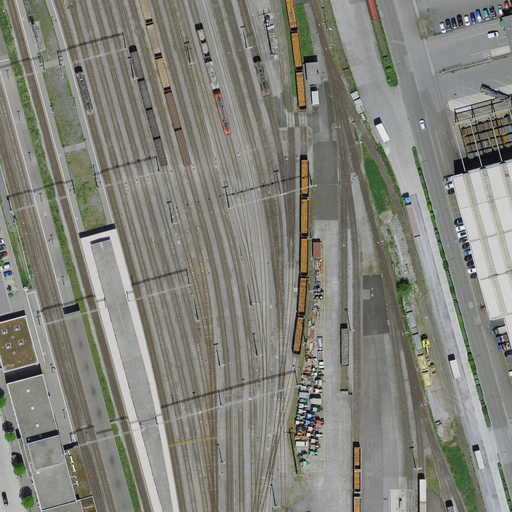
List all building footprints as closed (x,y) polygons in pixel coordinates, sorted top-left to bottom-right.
[(511,16),(501,19),(511,54),(511,53),(511,16)] [(303,64),(305,85),(307,85),(313,85),(318,85),(317,63),(303,64)] [(511,162),(461,176),(456,178),(494,319),(497,318),(511,314),(511,318),(511,162)] [(155,384),(155,383),(139,315),(119,242),(116,230),(80,240),(155,511),(178,511),(162,418),(155,384)] [(66,315),(120,511),(133,511),(80,311),(66,315)] [(28,314),(0,321),(0,349),(6,371),(41,361),(28,314)] [(97,511),(81,449),(66,453),(61,435),(45,374),(10,384),(24,439),(19,440),(29,478),(34,477),(43,511),(97,511)]
